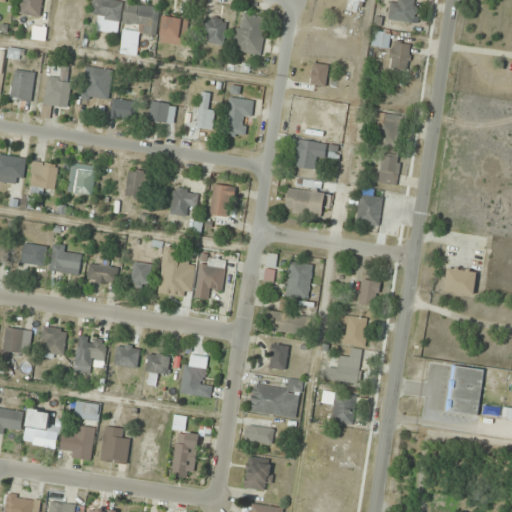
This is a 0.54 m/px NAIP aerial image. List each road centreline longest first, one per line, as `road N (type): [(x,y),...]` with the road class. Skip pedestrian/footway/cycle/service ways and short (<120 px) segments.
road 1 (tertiary): [(375,511),(452,0)]
road 2 (residential): [(214,500),(296,1)]
road 3 (residential): [(0,126),(271,171)]
road 4 (residential): [(0,298),(244,336)]
road 5 (residential): [(0,469),(214,500)]
road 6 (residential): [(260,231),(413,253)]
